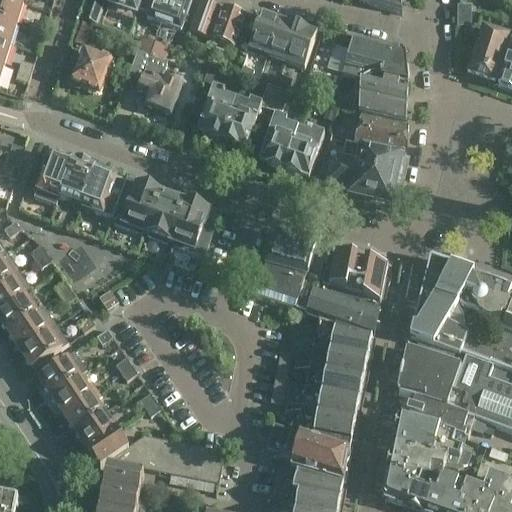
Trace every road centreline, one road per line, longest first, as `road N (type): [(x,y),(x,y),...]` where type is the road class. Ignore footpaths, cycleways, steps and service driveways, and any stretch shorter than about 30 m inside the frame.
road 1 (residential): [(443,93),(409,245),(252,202)]
road 2 (residential): [(252,202),(31,123)]
road 3 (residential): [(214,315),(167,305),(149,313),(149,334),(198,402),(250,422)]
road 4 (residential): [(292,0),(394,33),(435,36)]
road 5 (residential): [(31,123),(71,0)]
road 6 (secondary): [(58,511),(54,483),(0,401)]
road 7 (residential): [(250,422),(259,393),(251,363),(214,315)]
